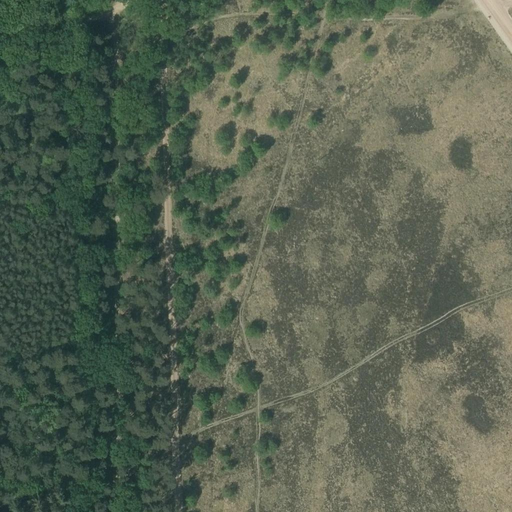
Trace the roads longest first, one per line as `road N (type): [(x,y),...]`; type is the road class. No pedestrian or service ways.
road 1 (track): [(175,511),(157,0)]
road 2 (track): [(118,3),(114,511)]
road 3 (track): [(0,497),(175,441)]
road 4 (track): [(0,30),(100,17),(123,0)]
